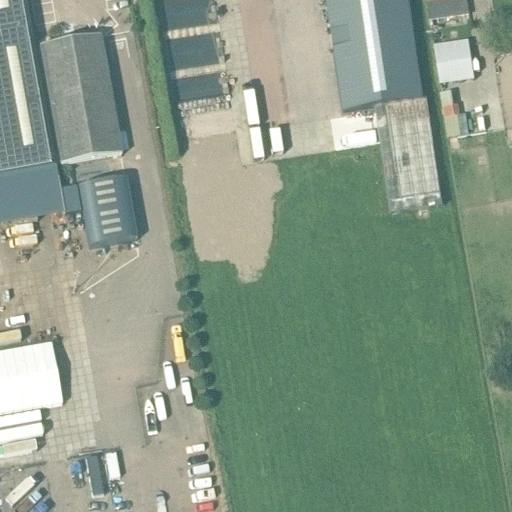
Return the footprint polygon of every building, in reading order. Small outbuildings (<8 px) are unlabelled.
[(0,0),(0,179),(55,169),(61,168),(43,69),(40,49),(34,50),(25,0),(0,0)] [(423,102),(409,0),(342,0),(327,2),(344,114),(423,102)] [(426,0),(430,22),(445,19),(469,15),(466,0),(426,0)] [(40,49),(43,69),(61,168),(61,169),(121,158),(100,39),(40,49)] [(474,82),(471,64),(467,43),(435,47),(441,88),(474,82)] [(444,109),(448,139),(461,137),(458,118),(460,118),(458,107),(444,109)] [(392,215),(443,208),(429,113),(403,116),(405,129),(380,132),(392,215)] [(125,180),(77,189),(88,250),(136,241),(125,180)] [(50,347),(0,355),(0,416),(61,406),(50,347)]
